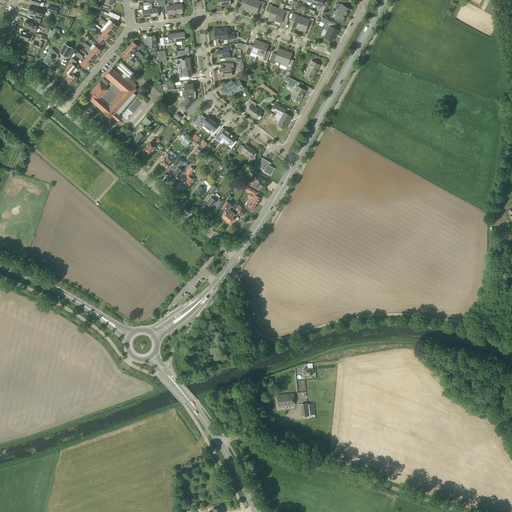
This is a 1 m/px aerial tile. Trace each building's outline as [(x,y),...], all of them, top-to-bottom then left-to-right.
[(241,0),(242,0),(246,2),(243,9),(250,11),(253,0),(241,0)] [(256,14),(259,7),(263,8),(265,3),(260,1),(260,2),(255,0),(253,0),(250,11),(256,14)] [(151,3),(149,3),(150,6),(151,16),(158,15),(158,12),(159,11),(160,10),(160,9),(159,8),(157,9),(157,8),(152,9),(151,3)] [(181,4),(174,5),(175,13),(178,13),(182,13),(181,4)] [(266,9),(270,11),(267,18),(274,20),(278,8),(272,6),(272,5),(268,4),(266,9)] [(342,5),(337,4),(335,8),(339,10),(334,19),(342,23),(350,9),(342,5)] [(167,8),(165,8),(165,14),(168,14),(172,14),(172,13),(175,13),(174,5),(167,6),(167,8)] [(39,23),(42,16),(44,10),(30,6),(30,7),(29,7),(28,9),(29,10),(28,12),(36,14),(34,21),(39,23)] [(56,14),(58,9),(48,6),(47,11),(56,14)] [(148,9),(143,10),(143,17),(151,16),(150,6),(149,6),(147,7),(148,9)] [(281,23),(283,16),(287,17),(289,12),(285,10),(285,11),(278,8),(274,20),(281,23)] [(291,18),(295,20),(292,27),(298,29),(303,17),(296,15),(297,14),(293,13),(291,18)] [(305,32),(308,25),(312,26),(314,21),(309,19),(309,20),(303,17),(298,29),(305,32)] [(327,31),(324,37),(332,41),(335,36),(339,30),(334,28),(336,25),(328,21),(328,20),(322,17),(321,20),(324,22),(324,24),(325,24),(329,27),(328,29),(327,28),(325,30),(327,31)] [(36,33),(38,25),(33,23),(25,21),(23,27),(30,29),(30,31),(36,33)] [(113,30),(113,31),(117,26),(112,21),(108,26),(113,30)] [(110,35),(113,31),(113,30),(108,26),(104,30),(109,35),(110,35)] [(221,44),(221,40),(235,38),(235,33),(235,32),(228,33),(227,30),(222,30),(222,29),(214,30),(216,45),(221,44)] [(106,40),(110,35),(109,35),(104,30),(100,35),(106,40)] [(25,33),(21,31),(19,38),(27,41),(31,42),(34,34),(26,32),(25,33)] [(175,37),(175,41),(185,40),(184,32),(177,33),(178,37),(175,37)] [(169,45),(169,42),(175,41),(175,37),(178,37),(177,33),(168,34),(168,38),(163,38),(164,46),(169,45)] [(102,45),(106,40),(100,35),(96,40),(102,45)] [(149,47),(152,47),(151,45),(155,45),(155,44),(156,44),(155,35),(147,36),(148,45),(149,47)] [(248,46),(245,54),(250,55),(251,52),(257,54),(262,42),(255,40),(252,47),(248,46)] [(129,46),(134,51),(138,46),(133,41),(129,46)] [(262,42),(257,54),(263,56),(262,60),(266,62),(269,53),(265,52),(268,45),(262,42)] [(67,57),(72,48),(64,44),(59,53),(67,57)] [(91,50),(97,55),(101,50),(95,45),(91,50)] [(225,50),(217,51),(218,59),(220,58),(220,60),(225,60),(224,59),(230,58),(229,52),(232,51),(231,45),(225,46),(225,50)] [(130,55),(134,51),(129,46),(125,51),(130,55)] [(272,54),(269,62),(273,64),(274,60),(281,63),(285,51),(279,48),(276,56),(272,54)] [(55,59),(56,59),(58,57),(57,57),(59,55),(51,49),(48,53),(50,55),(44,61),(50,66),(55,59)] [(93,59),(97,55),(91,50),(87,55),(93,59)] [(127,60),(130,55),(125,51),(121,55),(127,60)] [(281,63),(280,64),(286,67),(286,69),(290,70),(293,62),(289,61),(292,53),(285,51),(281,63)] [(89,64),(93,59),(87,55),(84,59),(89,64)] [(187,69),(191,68),(189,57),(185,58),(186,59),(182,60),(182,58),(176,59),(177,67),(182,66),(186,66),(187,69)] [(85,69),(89,64),(84,59),(80,64),(85,69)] [(311,79),(319,65),(312,61),(304,75),(311,79)] [(126,72),(129,68),(122,62),(119,66),(126,72)] [(232,76),(231,69),(234,69),(233,63),(227,64),(228,68),(219,69),(220,76),(227,76),(227,77),(232,76)] [(77,78),(73,74),(74,74),(72,72),(76,67),(72,64),(63,74),(66,77),(68,75),(70,77),(67,81),(72,85),(77,78)] [(192,75),(191,68),(187,69),(186,66),(182,66),(183,72),(181,72),(181,76),(192,75)] [(109,84),(103,78),(102,79),(100,82),(86,97),(103,112),(107,116),(110,119),(112,117),(113,118),(118,122),(121,118),(115,113),(116,112),(119,115),(136,95),(133,93),(136,89),(134,88),(136,85),(126,77),(124,79),(121,76),(112,68),(105,76),(113,84),(109,88),(108,89),(106,87),(105,87),(106,86),(107,86),(109,84)] [(243,88),(239,80),(233,83),(232,80),(223,84),(225,87),(222,89),(224,93),(226,92),(228,97),(229,97),(228,96),(243,88)] [(193,89),(193,84),(184,85),(184,88),(182,88),(182,96),(185,100),(180,106),(186,111),(192,103),(191,102),(195,97),(194,88),(193,89)] [(300,102),(306,90),(296,85),(290,96),(295,99),(293,102),(298,104),(299,101),(300,102)] [(144,106),(149,100),(143,95),(138,100),(144,106)] [(141,104),(136,99),(122,115),(127,120),(141,104)] [(259,119),(261,117),(260,115),(259,115),(261,112),(254,107),(256,104),(250,99),(246,104),(249,107),(246,111),(256,119),(257,118),(258,119),(259,119)] [(279,106),(277,110),(283,113),(277,125),(284,129),(289,120),(289,121),(291,117),(284,113),(286,109),(279,106)] [(179,122),(180,120),(179,120),(182,117),(177,113),(173,117),(177,120),(176,120),(179,122)] [(207,127),(213,119),(208,115),(206,117),(200,114),(193,123),(199,128),(203,124),(207,127)] [(147,126),(151,122),(146,117),(142,122),(147,126)] [(213,119),(207,127),(210,130),(210,133),(214,135),(221,126),(218,125),(219,124),(213,119)] [(154,134),(160,127),(158,125),(152,132),(154,134)] [(222,128),(215,136),(218,139),(220,137),(225,141),(231,133),(225,128),(224,129),(222,128)] [(139,132),(133,139),(135,141),(136,142),(137,144),(139,143),(139,144),(145,137),(143,135),(145,132),(142,129),(139,132)] [(231,133),(225,141),(229,144),(228,146),(231,149),(237,142),(235,140),(237,137),(231,133)] [(150,142),(143,149),(147,151),(147,152),(148,153),(149,154),(156,147),(155,146),(157,144),(152,140),(151,142),(150,142)] [(241,145),(237,150),(241,152),(242,151),(251,157),(247,161),(251,164),(255,158),(254,157),(256,155),(255,153),(255,152),(255,151),(245,144),(243,147),(241,145)] [(167,168),(174,159),(168,154),(161,163),(167,168)] [(178,167),(173,173),(176,175),(175,176),(178,178),(181,175),(181,176),(184,172),(183,172),(186,167),(181,163),(184,160),(180,157),(174,164),(176,166),(176,165),(178,167)] [(271,175),(274,168),(270,166),(271,163),(262,158),(257,167),(264,171),(271,175)] [(254,171),(256,167),(254,166),(252,169),(251,169),(248,174),(255,177),(257,172),(254,171)] [(191,178),(193,175),(191,173),(194,170),(191,167),(185,174),(188,176),(189,176),(183,182),(188,186),(193,180),(191,178)] [(261,178),(257,176),(251,186),(255,188),(256,187),(262,191),(266,185),(267,186),(269,183),(261,178)] [(199,185),(194,192),(200,197),(205,191),(206,192),(211,186),(207,183),(208,182),(205,180),(203,182),(200,185),(199,185)] [(212,194),(217,187),(213,185),(208,192),(212,194)] [(251,193),(253,191),(252,190),(250,189),(246,187),(244,189),(250,193),(248,197),(250,198),(247,203),(250,204),(247,208),(251,212),(253,209),(260,198),(251,193)] [(211,197),(206,203),(208,205),(208,206),(209,207),(211,207),(211,208),(214,205),(217,207),(222,201),(214,194),(211,197)] [(225,220),(233,211),(230,209),(233,206),(229,202),(227,200),(222,207),(226,211),(226,212),(225,211),(224,211),(222,214),(222,215),(221,217),(222,217),(222,218),(223,219),(224,219),(225,220)] [(233,211),(225,220),(227,221),(227,222),(228,223),(229,223),(232,220),(233,220),(235,219),(234,218),(234,217),(237,213),(242,217),(247,212),(239,205),(233,211)] [(277,407),(294,405),(293,393),(276,395),(277,407)] [(301,417),(309,416),(308,403),(300,404),(301,417)]
